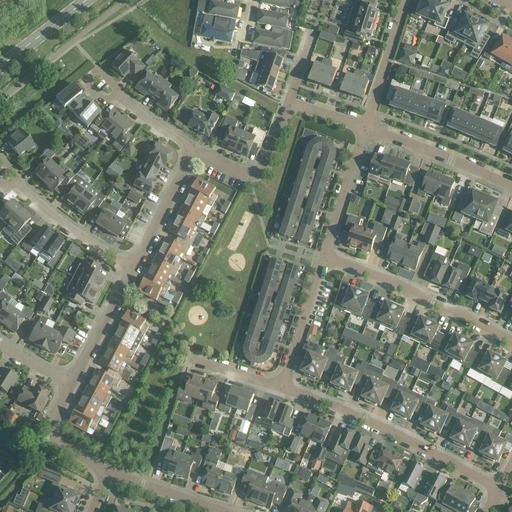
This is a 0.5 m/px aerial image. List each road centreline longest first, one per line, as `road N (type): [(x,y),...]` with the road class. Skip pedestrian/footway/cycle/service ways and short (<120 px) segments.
road 1 (residential): [(500,488),(365,419),(281,388)]
road 2 (residential): [(511,342),(322,256)]
road 3 (residential): [(511,188),(366,129)]
road 4 (residential): [(289,105),(259,176),(192,152)]
road 5 (residential): [(133,269),(18,181)]
road 6 (residential): [(281,388),(322,256)]
road 7 (residential): [(366,129),(405,0)]
road 8 (residential): [(322,256),(366,129)]
road 9 (residential): [(133,269),(192,152)]
road 10 (residential): [(71,382),(133,269)]
road 11 (residential): [(108,472),(53,439),(52,412),(71,382)]
